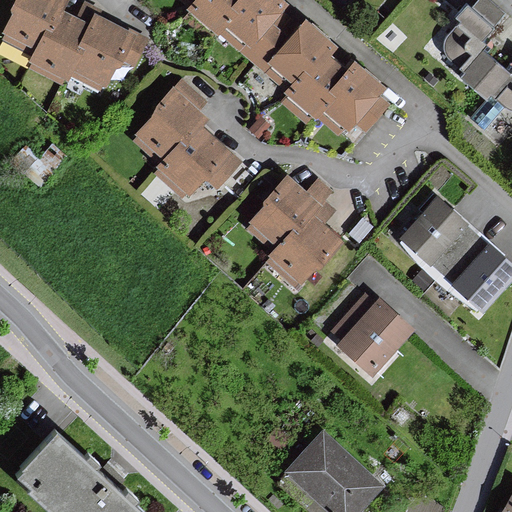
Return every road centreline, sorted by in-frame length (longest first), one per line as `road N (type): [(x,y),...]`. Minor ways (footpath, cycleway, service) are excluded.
road 1 (residential): [(0,297),(61,367),(218,511)]
road 2 (residential): [(462,511),(511,382)]
